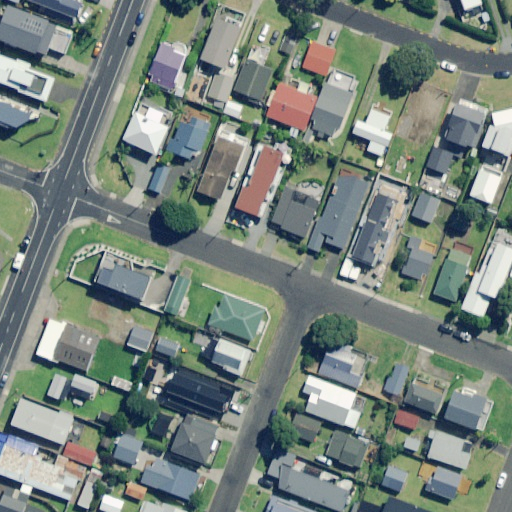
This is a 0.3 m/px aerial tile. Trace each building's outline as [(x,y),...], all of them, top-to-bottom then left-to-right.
[(45,0),(41,12),(77,26),(85,4),(75,0),(45,0)] [(481,8),(478,0),(458,0),(464,14),(481,8)] [(10,6),(0,31),(0,41),(40,56),(41,54),(49,57),(60,28),(52,25),(53,22),(10,6)] [(245,17),(231,12),(227,23),(216,19),(200,61),(226,70),(245,17)] [(293,59),(299,38),(281,33),(276,54),(293,59)] [(190,53),(161,43),(148,79),(177,89),(190,53)] [(336,52),(311,43),(302,69),(327,78),(336,52)] [(260,103),(272,72),(266,69),(272,53),(253,45),(234,93),(260,103)] [(49,96),(56,79),(30,68),(31,66),(22,62),(21,65),(0,56),(0,83),(46,102),(49,96)] [(237,75),(217,67),(205,98),(210,99),(208,106),(223,112),(237,75)] [(327,85),(312,131),(332,137),(334,132),(339,133),(352,92),(343,89),(349,72),(335,67),(329,85),(327,85)] [(276,92),(273,90),(266,107),(270,109),(266,117),(304,132),(317,100),(306,95),(310,87),(300,83),(297,92),(279,85),(276,92)] [(410,103),(395,135),(405,140),(406,137),(416,142),(418,138),(425,141),(444,101),(425,93),(419,107),(410,103)] [(39,121),(42,113),(0,95),(0,126),(10,131),(11,127),(17,130),(30,122),(29,117),(39,121)] [(478,107),(459,100),(439,150),(433,148),(425,168),(445,176),(452,156),(461,160),(466,146),(476,150),(481,136),(477,135),(485,116),(476,112),(478,107)] [(164,115),(147,107),(142,117),(137,115),(125,143),(157,156),(169,129),(160,125),(164,115)] [(490,126),(482,148),(505,156),(511,135),(511,110),(492,115),(494,128),(490,126)] [(357,121),(352,133),(371,142),(367,152),(381,158),(386,147),(388,148),(393,137),(384,133),(390,119),(373,111),(366,125),(357,121)] [(193,118),(190,126),(182,122),(175,140),(172,139),(167,152),(190,161),(193,156),(200,159),(213,126),(193,118)] [(237,174),(240,175),(252,143),(220,131),(217,139),(210,157),(198,190),(223,199),(233,172),(237,174)] [(247,168),(241,187),(245,188),(237,210),(259,217),(260,213),(268,215),(277,188),(280,189),(294,151),(275,144),(274,148),(262,144),(261,148),(256,146),(247,168)] [(145,160),(135,186),(160,196),(170,170),(145,160)] [(494,204),(504,177),(482,169),(472,196),(494,204)] [(307,249),(319,254),(324,243),(344,251),(370,186),(357,181),(340,174),(330,197),(326,207),(321,219),(319,218),(307,249)] [(322,202),(286,188),(271,225),(308,240),(322,202)] [(461,194),(443,188),(440,197),(458,203),(461,194)] [(391,209),(395,199),(377,192),(368,213),(362,230),(352,253),(358,256),(378,264),(395,223),(392,222),(397,211),(391,209)] [(442,200),(422,192),(412,216),(432,224),(442,200)] [(450,228),(467,234),(474,215),(457,209),(450,228)] [(396,272),(422,281),(423,277),(427,278),(435,255),(430,253),(433,245),(422,241),(409,236),(396,272)] [(500,299),(511,269),(511,248),(500,244),(498,251),(491,248),(481,274),(477,272),(463,309),(485,317),(492,296),(500,299)] [(457,303),(470,268),(468,267),(472,256),(452,249),(448,259),(447,259),(434,294),(457,303)] [(146,301),(152,286),(147,284),(150,278),(133,272),(118,266),(114,274),(101,269),(96,282),(142,299),(146,301)] [(191,283),(176,277),(164,307),(179,313),(191,283)] [(110,330),(127,337),(132,326),(116,319),(121,305),(99,296),(91,315),(112,324),(110,330)] [(229,299),(227,304),(218,301),(208,326),(254,343),(265,313),(229,299)] [(153,333),(135,327),(128,345),(147,352),(153,333)] [(133,384),(143,358),(115,348),(116,345),(96,337),(72,328),(60,362),(94,375),(90,385),(111,392),(116,378),(133,384)] [(179,345),(160,338),(154,355),(173,361),(179,345)] [(249,357),(251,353),(246,351),(231,344),(221,340),(220,342),(212,360),(211,363),(243,376),(251,358),(249,357)] [(336,349),(328,346),(317,375),(356,390),(361,378),(348,373),(355,357),(347,354),(350,347),(338,343),(336,349)] [(408,368),(395,364),(391,378),(387,377),(382,392),(392,395),(389,403),(396,405),(408,368)] [(58,375),(51,393),(84,406),(92,387),(81,383),(84,376),(65,368),(62,377),(58,375)] [(199,379),(170,370),(167,383),(189,390),(190,387),(197,389),(199,379)] [(308,396),(302,412),(354,431),(366,399),(305,377),(299,393),(308,396)] [(210,382),(204,397),(216,401),(213,407),(232,414),(240,394),(210,382)] [(410,383),(402,403),(434,416),(442,396),(410,383)] [(190,398),(166,391),(162,402),(186,410),(190,398)] [(450,392),(439,421),(471,433),(473,430),(480,433),(491,404),(470,396),(468,399),(450,392)] [(74,420),(22,401),(13,427),(64,446),(74,420)] [(418,418),(398,411),(394,424),(414,431),(418,418)] [(320,424),(294,414),(286,434),(311,444),(320,424)] [(172,429),(165,416),(153,422),(160,435),(172,429)] [(207,468),(218,439),(213,437),(218,427),(192,417),(188,427),(184,426),(173,454),(207,468)] [(330,428),(322,425),(316,439),(324,442),(330,428)] [(136,431),(125,427),(113,458),(133,466),(142,443),(133,440),(136,431)] [(332,432),(323,456),(337,461),(336,463),(350,469),(351,467),(358,469),(367,445),(332,432)] [(434,432),(424,458),(463,472),(468,458),(459,454),(463,443),(434,432)] [(58,496),(57,499),(90,511),(99,490),(106,474),(58,455),(57,458),(53,467),(42,463),(43,459),(35,455),(38,448),(10,436),(0,460),(0,473),(42,490),(54,495),(58,496)] [(419,442),(403,438),(400,448),(416,452),(419,442)] [(95,453),(68,443),(63,456),(90,467),(95,453)] [(276,450),(262,487),(276,493),(277,490),(334,511),(341,511),(349,494),(301,475),(290,471),(295,457),(276,450)] [(143,474),(140,481),(191,502),(201,476),(154,458),(147,475),(143,474)] [(406,475),(387,467),(379,486),(398,493),(406,475)] [(426,478),(421,491),(452,503),(461,479),(435,469),(431,479),(426,478)] [(0,497),(0,511),(43,511),(26,505),(28,501),(29,498),(33,489),(15,481),(11,491),(4,488),(0,497)] [(147,490),(129,483),(125,494),(142,501),(147,490)] [(308,511),(295,507),(296,504),(288,502),(287,503),(270,497),(264,511),(308,511)] [(420,511),(387,499),(381,511),(420,511)] [(184,511),(164,504),(163,508),(147,502),(147,503),(144,502),(140,511),(184,511)]
